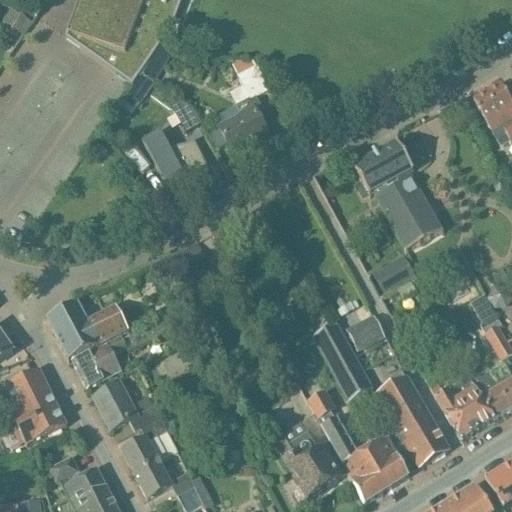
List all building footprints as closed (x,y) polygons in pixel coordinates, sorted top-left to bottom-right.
[(81,0),(66,41),(132,87),(150,63),(159,50),(171,32),(183,0),(81,0)] [(4,22),(24,35),(31,26),(11,12),(4,22)] [(159,50),(150,63),(163,71),(171,57),(159,50)] [(269,94),(256,69),(237,79),(249,102),(250,104),(255,101),(269,94)] [(141,80),(137,85),(128,97),(141,106),(154,87),(141,80)] [(511,141),(511,105),(501,87),(473,103),(500,149),(511,141)] [(255,101),(250,104),(249,102),(236,109),(242,120),(219,133),(232,157),(255,145),(258,150),(270,143),(254,112),(259,110),(255,101)] [(192,112),(179,104),(171,111),(179,124),(186,136),(202,128),(192,112)] [(161,134),(142,144),(157,172),(168,193),(186,183),(186,182),(185,180),(186,180),(191,177),(193,176),(195,178),(208,171),(194,145),(194,144),(186,148),(170,151),(161,134)] [(414,176),(397,147),(382,155),(380,151),(375,154),(372,148),(367,151),(370,157),(366,159),(368,163),(353,172),(370,201),(374,198),(407,256),(442,236),(409,179),(414,176)] [(213,238),(222,252),(245,239),(236,224),(213,238)] [(192,264),(186,253),(159,268),(165,279),(192,264)] [(383,294),(418,279),(409,257),(373,273),(383,294)] [(88,325),(78,306),(46,322),(69,365),(129,334),(116,310),(88,325)] [(193,331),(196,336),(202,338),(208,336),(209,329),(206,324),(201,322),(195,325),(193,331)] [(373,322),(347,335),(358,355),(383,341),(373,322)] [(496,331),(490,322),(479,328),(501,366),(511,359),(511,353),(498,330),(496,331)] [(163,324),(149,330),(150,332),(127,342),(127,341),(123,343),(121,340),(72,366),(87,394),(122,376),(113,358),(127,351),(129,354),(169,336),(163,324)] [(371,393),(335,329),(313,341),(350,406),(371,393)] [(0,364),(13,356),(0,337),(0,364)] [(425,347),(410,356),(411,358),(420,374),(436,365),(425,347)] [(189,349),(178,355),(180,361),(190,364),(195,361),(189,349)] [(494,382),(476,393),(484,407),(495,424),(511,413),(511,383),(505,372),(492,379),(494,382)] [(40,374),(6,390),(18,414),(18,415),(11,419),(26,449),(26,450),(67,430),(67,429),(40,374)] [(449,455),(407,383),(378,401),(420,472),(449,455)] [(438,387),(430,392),(462,445),(495,425),(494,424),(495,424),(484,407),(476,393),(474,390),(453,402),(448,393),(443,397),(438,387)] [(131,411),(119,389),(111,393),(93,403),(111,435),(129,426),(135,436),(141,433),(160,423),(153,411),(149,402),(131,411)] [(318,416),(324,429),(340,420),(333,408),(318,416)] [(347,478),(313,420),(301,428),(307,437),(289,449),(287,444),(275,452),(291,475),(301,492),(293,497),(300,509),(347,478)] [(122,456),(134,480),(159,467),(149,446),(168,435),(161,422),(160,423),(141,433),(146,443),(122,456)] [(337,422),(322,431),(354,488),(353,488),(365,508),(409,480),(384,441),(358,458),(337,422)] [(79,476),(71,462),(50,473),(57,487),(62,485),(75,511),(116,511),(106,491),(105,491),(97,474),(78,483),(75,478),(79,476)] [(172,491),(178,501),(194,492),(188,478),(170,488),(159,467),(134,480),(147,504),(172,491)] [(502,511),(511,505),(511,467),(485,484),(502,511)] [(444,510),(445,511),(489,511),(476,489),(444,510)] [(194,492),(178,501),(184,511),(201,511),(203,511),(198,499),(197,498),(197,497),(194,492)] [(209,511),(213,510),(205,493),(197,497),(197,498),(198,499),(203,511),(209,511)] [(41,511),(40,503),(18,506),(18,511),(41,511)]
